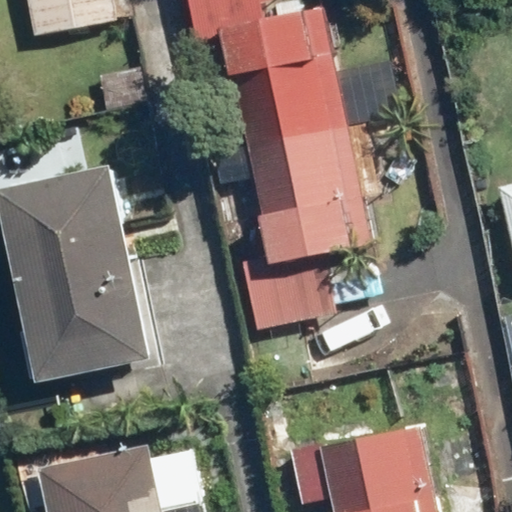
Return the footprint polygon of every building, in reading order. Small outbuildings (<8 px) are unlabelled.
[(42,0),(48,32),(131,17),(127,0),(42,0)] [(206,0),(213,36),(242,30),(263,141),(240,146),(247,179),(277,173),(292,250),(257,257),(271,328),(349,313),(336,245),(379,237),(357,120),(419,108),(409,55),(344,67),(331,0),(311,0),(287,5),(285,0),(206,0)] [(177,352),(138,157),(23,179),(63,375),(177,352)] [(459,511),(440,419),(305,448),(316,499),(342,493),(346,511),(459,511)] [(165,440),(55,462),(65,511),(177,511),(176,508),(218,500),(207,445),(167,453),(165,440)]
